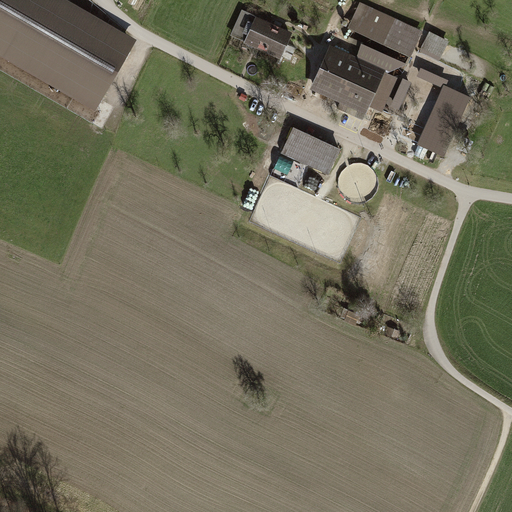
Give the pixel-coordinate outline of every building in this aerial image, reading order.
[(68,0),(0,0),(0,56),(93,110),(135,38),(68,0)] [(358,2),(347,28),(410,56),(421,31),(358,2)] [(242,10),(232,34),(245,40),(244,43),(280,59),(292,31),(242,10)] [(430,31),(420,50),(439,60),(449,41),(430,31)] [(332,42),(311,89),(365,115),(370,106),(392,116),(394,112),(385,108),(400,76),(386,70),(408,62),(362,41),(356,53),(332,42)] [(421,66),(417,75),(443,86),(418,142),(444,153),(469,96),(446,85),(449,78),(421,66)] [(292,127),(279,154),(327,177),(340,151),(292,127)] [(360,315),(350,310),(344,321),(355,326),(360,315)] [(401,332),(388,326),(385,334),(398,339),(401,332)]
